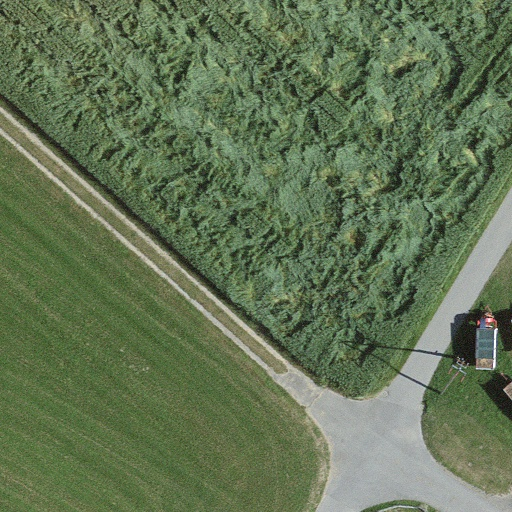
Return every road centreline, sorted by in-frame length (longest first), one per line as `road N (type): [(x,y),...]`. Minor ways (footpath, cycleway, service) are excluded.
road 1 (track): [(0,122),(378,458)]
road 2 (residential): [(378,458),(511,231)]
